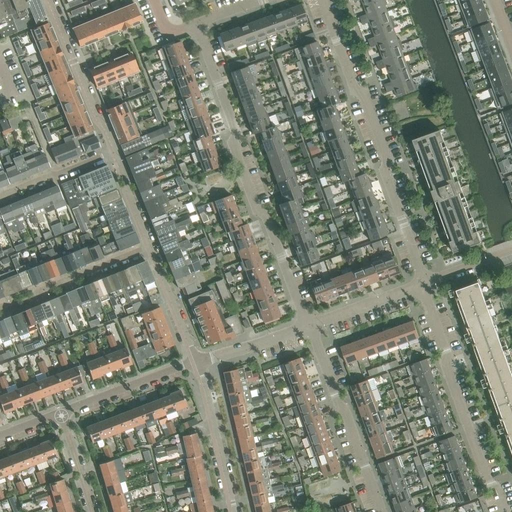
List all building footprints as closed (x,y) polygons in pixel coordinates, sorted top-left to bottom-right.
[(0,0),(0,25),(6,23),(7,25),(0,27),(0,31),(0,32),(3,38),(19,32),(6,0),(0,0)] [(6,0),(19,32),(36,25),(25,0),(6,0)] [(25,0),(36,25),(48,20),(39,0),(25,0)] [(388,11),(386,6),(388,5),(385,0),(384,0),(364,7),(367,15),(360,17),(361,21),(388,11)] [(481,0),(470,0),(459,5),(462,12),(483,5),(481,0)] [(134,4),(124,8),(131,26),(142,22),(141,21),(141,22),(134,5),(135,5),(134,4)] [(301,5),(295,7),(294,5),(290,6),(297,26),(307,22),(301,5)] [(483,5),(462,12),(465,20),(486,12),(483,5)] [(286,10),(280,12),(286,29),(297,26),(290,6),(285,8),(286,10)] [(114,13),(121,31),(131,26),(124,8),(114,13)] [(394,22),(392,16),(390,17),(388,11),(361,21),(363,25),(370,22),(373,30),(394,22)] [(277,36),(276,33),(286,29),(280,12),(275,14),(274,12),(269,14),(277,36)] [(486,12),(465,20),(468,28),(489,20),(486,12)] [(114,13),(104,17),(111,35),(121,31),(114,13)] [(265,15),(266,18),(260,20),(267,40),(277,36),(269,14),(265,15)] [(104,17),(93,21),(101,39),(111,35),(104,17)] [(254,22),(253,20),(249,21),(257,43),(267,40),(260,20),(254,22)] [(93,21),(83,25),(91,43),(101,39),(93,21)] [(244,23),(245,25),(239,27),(246,44),(247,47),(257,43),(249,21),(244,23)] [(396,34),(394,28),(396,28),(395,25),(394,22),(373,30),(375,37),(368,40),(370,44),(396,34)] [(48,24),(31,31),(36,41),(53,34),(49,23),(48,23),(48,24)] [(490,23),(469,31),(472,41),(493,33),(490,23)] [(83,25),(73,29),(73,30),(74,30),(80,46),(80,47),(91,43),(83,25)] [(229,29),(236,48),(246,44),(239,27),(234,29),(233,27),(229,29)] [(225,51),(225,52),(236,48),(229,29),(224,30),(225,32),(219,35),(220,37),(225,51)] [(313,33),(312,33),(301,38),(302,39),(303,43),(316,39),(313,33)] [(493,33),(472,41),(476,51),(497,43),(493,33)] [(53,34),(36,41),(40,52),(58,45),(53,34)] [(402,45),(400,39),(398,40),(396,34),(370,44),(371,47),(378,44),(381,52),(402,45)] [(317,41),(294,50),(298,60),(299,60),(323,51),(321,47),(319,48),(317,41)] [(159,50),(163,60),(168,59),(168,58),(184,52),(180,42),(159,50)] [(497,43),(476,51),(480,61),(501,53),(497,43)] [(58,45),(40,52),(44,63),(62,55),(58,45)] [(383,60),(376,62),(378,66),(404,57),(402,51),(404,50),(404,49),(402,45),(381,52),(383,60)] [(324,62),(322,56),(324,56),(323,51),(299,60),(303,70),(324,62)] [(172,69),(171,68),(188,62),(184,52),(168,58),(168,59),(163,60),(167,70),(172,69)] [(500,53),(481,60),(485,70),(503,63),(500,53)] [(131,54),(121,58),(128,76),(138,71),(131,54)] [(62,55),(44,63),(49,73),(66,66),(62,55)] [(410,67),(408,61),(406,62),(404,57),(378,66),(379,70),(386,68),(389,75),(410,67)] [(121,58),(110,62),(118,80),(128,76),(121,58)] [(240,60),(227,64),(230,70),(242,65),(240,61),(240,60)] [(110,62),(100,66),(107,84),(118,80),(110,62)] [(171,68),(172,69),(167,70),(170,80),(175,78),(191,72),(188,62),(171,68)] [(326,68),(324,62),(303,70),(306,80),(330,71),(329,67),(326,68)] [(503,63),(485,70),(488,79),(507,72),(503,63)] [(66,66),(49,73),(44,75),(48,86),(53,84),(71,77),(66,66)] [(100,66),(90,70),(90,71),(97,87),(97,88),(107,84),(100,66)] [(250,73),(247,67),(231,73),(234,83),(251,77),(258,74),(257,70),(250,73)] [(413,79),(410,73),(412,73),(410,67),(389,75),(392,82),(385,85),(386,89),(413,79)] [(329,77),(332,76),(330,71),(306,80),(310,90),(315,89),(315,88),(331,82),(329,77)] [(195,82),(191,72),(175,78),(179,88),(195,82)] [(508,72),(489,79),(492,79),(495,87),(490,89),(491,90),(511,82),(508,72)] [(253,82),(255,81),(254,76),(251,77),(234,83),(238,93),(255,87),(253,82)] [(71,77),(53,84),(57,95),(75,87),(71,77)] [(419,90),(417,84),(415,85),(413,79),(386,89),(388,93),(395,90),(397,98),(419,90)] [(179,88),(182,99),(199,92),(195,82),(179,88)] [(315,88),(315,89),(319,98),(338,92),(336,87),(334,88),(331,82),(315,88)] [(511,82),(491,90),(494,100),(511,93),(511,82)] [(75,87),(57,95),(62,105),(80,98),(75,87)] [(261,97),(259,92),(257,93),(255,87),(238,93),(242,104),(261,97)] [(183,99),(178,101),(181,110),(203,102),(199,92),(182,99),(183,99)] [(319,98),(322,108),(317,110),(317,111),(339,103),(337,97),(339,96),(338,92),(319,98)] [(511,93),(494,100),(498,110),(511,104),(511,93)] [(260,102),(262,101),(261,97),(242,104),(245,114),(262,108),(260,102)] [(80,98),(62,105),(66,116),(84,108),(80,98)] [(106,111),(111,122),(132,113),(128,102),(107,110),(106,111)] [(185,121),(206,113),(203,102),(181,110),(185,121)] [(339,103),(317,111),(321,121),(339,114),(338,110),(335,111),(334,105),(339,103)] [(304,115),(300,106),(294,108),(297,118),(304,115)] [(84,108),(66,116),(70,127),(88,119),(84,108)] [(268,117),(267,112),(265,113),(262,108),(245,114),(249,124),(268,117)] [(511,109),(500,114),(503,124),(511,120),(511,109)] [(132,113),(111,122),(115,133),(137,124),(132,113)] [(206,113),(185,121),(189,131),(210,123),(206,113)] [(341,119),(339,114),(321,121),(324,131),(341,125),(339,119),(341,119)] [(21,122),(19,116),(7,121),(12,132),(19,129),(17,124),(21,122)] [(272,127),(268,117),(249,124),(253,134),(258,132),(272,127)] [(307,126),(304,118),(298,120),(301,128),(307,126)] [(11,133),(7,125),(5,119),(0,120),(0,127),(2,132),(4,136),(11,133)] [(92,130),(88,119),(70,127),(74,135),(63,139),(65,144),(72,141),(72,139),(75,137),(92,130)] [(511,120),(503,124),(504,124),(508,123),(511,132),(511,131),(511,120)] [(193,141),(214,134),(210,123),(189,131),(193,141)] [(137,124),(115,133),(120,143),(141,135),(137,124)] [(258,132),(262,142),(279,136),(281,135),(280,131),(278,132),(276,126),(275,125),(272,127),(258,132)] [(343,131),(341,125),(324,131),(319,133),(322,143),(328,141),(347,134),(345,130),(343,131)] [(169,126),(168,127),(121,146),(125,155),(173,136),(169,126)] [(65,144),(51,150),(57,165),(79,156),(79,155),(84,153),(85,154),(100,147),(95,137),(92,130),(75,137),(72,139),(72,141),(65,144)] [(482,243),(440,130),(413,140),(417,152),(420,151),(435,190),(432,191),(436,203),(439,201),(453,241),(450,242),(454,253),(482,243)] [(214,134),(193,141),(196,151),(213,145),(210,136),(214,134)] [(348,139),(347,134),(328,141),(332,151),(348,145),(346,140),(348,139)] [(262,142),(266,152),(283,146),(281,141),(283,140),(281,135),(279,136),(262,142)] [(35,145),(30,147),(40,172),(50,168),(44,154),(41,155),(39,152),(38,152),(35,145)] [(213,145),(196,151),(197,152),(191,154),(194,163),(200,161),(216,155),(213,145)] [(350,151),(348,145),(332,151),(335,161),(354,155),(352,150),(350,151)] [(266,152),(270,162),(289,155),(287,151),(285,152),(283,146),(266,152)] [(315,146),(314,146),(308,148),(311,155),(318,153),(315,146)] [(25,149),(27,153),(22,155),(30,176),(40,172),(30,147),(25,149)] [(147,149),(126,158),(129,167),(155,156),(154,152),(149,154),(147,149)] [(16,153),(11,155),(20,180),(30,176),(22,155),(20,151),(16,153)] [(11,184),(20,180),(11,155),(4,157),(6,162),(3,164),(11,184)] [(204,173),(221,166),(216,155),(200,161),(204,173)] [(270,162),(273,173),(290,166),(288,161),(290,160),(289,155),(287,156),(270,162)] [(356,159),(354,155),(335,161),(339,172),(355,166),(353,160),(356,159)] [(152,167),(159,165),(155,156),(129,167),(133,176),(152,167)] [(0,187),(9,184),(0,161),(0,187)] [(116,188),(107,166),(61,185),(70,206),(70,208),(91,200),(90,198),(116,188)] [(273,173),(277,183),(296,176),(295,172),(292,172),(290,166),(273,173)] [(358,172),(355,166),(339,172),(343,182),(365,174),(361,175),(360,171),(358,172)] [(152,167),(133,176),(136,184),(163,173),(162,169),(154,172),(152,167)] [(159,184),(154,187),(152,183),(165,178),(163,173),(136,184),(140,193),(160,185),(159,184)] [(369,179),(367,180),(365,174),(343,182),(348,180),(352,190),(371,183),(369,179)] [(298,180),(296,176),(277,183),(281,193),(298,187),(296,181),(298,180)] [(372,188),(371,183),(352,190),(356,200),(372,194),(370,188),(372,188)] [(186,184),(185,185),(181,187),(183,193),(189,191),(186,184)] [(140,193),(143,202),(163,194),(163,193),(160,185),(140,193)] [(65,206),(63,200),(57,186),(48,190),(56,209),(65,206)] [(327,199),(335,196),(331,186),(323,189),(327,199)] [(302,192),(300,193),(298,187),(281,193),(284,203),(301,197),(302,197),(304,197),(302,192)] [(117,189),(98,197),(101,206),(121,199),(117,189)] [(56,209),(48,190),(39,194),(46,213),(56,209)] [(172,190),(163,194),(143,202),(147,210),(168,202),(166,197),(174,194),(172,190)] [(43,221),(40,213),(39,209),(43,208),(46,213),(39,194),(29,198),(38,222),(43,221)] [(354,212),(359,210),(378,203),(377,199),(374,200),(372,194),(356,200),(350,202),(354,212)] [(215,202),(211,203),(214,213),(235,205),(231,195),(215,201),(215,202)] [(301,197),(284,203),(279,205),(282,215),(302,208),(300,205),(304,204),(302,197),(301,197)] [(29,198),(19,202),(26,219),(30,217),(33,224),(38,222),(29,198)] [(181,201),(178,202),(176,198),(168,202),(147,210),(150,219),(182,206),(181,201)] [(99,217),(124,207),(121,199),(101,206),(105,215),(99,217)] [(20,234),(25,232),(21,221),(26,219),(19,202),(9,206),(19,230),(20,234)] [(380,208),(378,203),(359,210),(363,220),(379,214),(377,209),(380,208)] [(168,222),(167,217),(175,214),(176,216),(188,210),(185,204),(182,206),(150,219),(154,228),(168,222)] [(218,212),(222,222),(238,216),(235,205),(214,213),(215,213),(218,212)] [(19,230),(9,206),(0,209),(0,211),(8,232),(13,230),(14,232),(19,230)] [(82,214),(79,207),(72,209),(75,217),(82,214)] [(103,226),(108,224),(128,216),(124,207),(99,217),(101,223),(100,224),(102,227),(103,226)] [(333,218),(341,215),(338,207),(335,207),(331,209),(330,209),(333,218)] [(282,215),(286,225),(304,219),(304,218),(302,214),(303,213),(302,208),(282,215)] [(75,217),(79,226),(85,223),(82,214),(75,217)] [(382,220),(379,214),(363,220),(366,231),(385,224),(384,219),(382,220)] [(128,216),(108,224),(112,232),(131,224),(128,216)] [(242,226),(238,216),(222,222),(226,232),(247,224),(242,226)] [(286,225),(290,235),(307,229),(309,229),(307,225),(310,224),(307,217),(304,218),(304,219),(286,225)] [(340,217),(334,220),(337,228),(343,226),(340,217)] [(190,219),(178,224),(170,227),(168,222),(154,228),(158,237),(185,225),(192,222),(190,219)] [(76,228),(74,223),(62,227),(64,232),(76,228)] [(79,226),(81,232),(88,230),(85,223),(79,226)] [(116,241),(135,233),(131,224),(112,232),(116,241)] [(231,231),(234,240),(250,234),(247,224),(226,232),(226,233),(231,231)] [(385,224),(366,231),(370,241),(387,235),(385,229),(387,228),(385,224)] [(185,225),(158,237),(161,245),(180,237),(178,232),(186,229),(185,225)] [(290,235),(294,246),(315,238),(313,232),(310,233),(309,229),(307,229),(290,235)] [(45,240),(52,237),(50,231),(43,234),(45,240)] [(339,233),(342,240),(348,238),(345,231),(339,233)] [(92,245),(87,233),(83,235),(94,261),(103,257),(97,243),(92,245)] [(119,251),(137,244),(138,241),(135,233),(116,241),(106,245),(101,247),(105,257),(114,253),(112,248),(117,246),(119,251)] [(63,236),(67,245),(66,245),(76,268),(85,265),(79,250),(75,252),(68,234),(63,236)] [(254,244),(250,234),(234,240),(234,241),(229,243),(230,247),(233,246),(235,252),(238,251),(238,250),(254,244)] [(80,237),(84,248),(79,250),(85,265),(94,261),(83,235),(80,237)] [(106,245),(105,245),(102,236),(97,238),(101,247),(106,245)] [(189,243),(188,240),(182,242),(180,237),(161,245),(165,254),(192,243),(191,243),(189,243)] [(203,248),(204,248),(209,246),(206,237),(200,240),(203,248)] [(294,246),(297,256),(314,250),(316,249),(315,245),(317,244),(315,238),(294,246)] [(348,238),(342,240),(346,250),(351,248),(348,238)] [(16,251),(26,247),(24,243),(14,247),(16,251)] [(186,250),(193,247),(192,243),(165,254),(168,263),(188,255),(186,250)] [(238,250),(238,251),(241,260),(258,254),(254,244),(238,250)] [(64,246),(65,250),(60,252),(67,272),(76,268),(66,245),(64,246)] [(208,257),(213,255),(209,246),(204,248),(208,257)] [(12,247),(2,252),(4,256),(14,252),(12,247)] [(67,272),(60,252),(59,251),(55,253),(53,249),(49,250),(58,275),(59,275),(67,272)] [(314,250),(297,256),(301,266),(318,260),(317,258),(320,258),(316,249),(314,250)] [(58,275),(49,250),(45,252),(46,253),(47,256),(42,259),(49,278),(58,275)] [(241,260),(245,270),(262,264),(258,254),(241,260)] [(189,259),(188,255),(168,263),(172,271),(191,264),(199,261),(197,255),(189,259)] [(208,260),(211,265),(218,262),(217,258),(216,256),(208,260)] [(371,260),(372,264),(378,281),(388,277),(382,261),(381,256),(371,260)] [(16,275),(21,289),(24,289),(32,285),(24,265),(20,267),(16,257),(11,259),(17,274),(16,275)] [(27,258),(29,263),(24,265),(32,285),(41,282),(32,259),(31,257),(29,257),(27,258)] [(36,257),(32,259),(41,282),(49,278),(42,259),(38,260),(37,260),(36,257)] [(388,277),(399,273),(393,257),(382,261),(388,277)] [(163,303),(152,276),(146,261),(141,263),(136,265),(148,295),(152,303),(153,307),(159,305),(163,303)] [(191,264),(172,271),(175,280),(194,272),(191,264)] [(245,270),(249,281),(265,275),(262,264),(245,270)] [(378,281),(372,264),(362,268),(368,285),(378,281)] [(136,265),(128,269),(136,290),(141,289),(144,296),(148,295),(136,265)] [(368,285),(362,268),(352,272),(358,288),(368,285)] [(136,290),(128,269),(119,273),(129,297),(137,294),(136,291),(136,290)] [(14,270),(9,272),(4,274),(12,293),(21,289),(14,270)] [(185,295),(201,289),(194,272),(175,280),(179,289),(182,288),(185,295)] [(358,288),(352,272),(342,276),(348,292),(358,288)] [(129,297),(119,273),(110,276),(119,298),(119,297),(118,295),(123,293),(128,304),(131,303),(129,297)] [(0,289),(3,297),(12,293),(4,274),(0,275),(0,289)] [(249,281),(252,291),(269,285),(265,275),(249,281)] [(119,298),(110,276),(101,280),(112,307),(117,305),(114,299),(119,298)] [(348,292),(342,276),(332,279),(338,296),(348,292)] [(309,283),(317,303),(327,299),(321,283),(320,279),(309,283)] [(338,296),(332,279),(321,283),(327,299),(338,296)] [(112,307),(101,280),(92,283),(102,306),(101,302),(109,299),(112,307)] [(217,282),(215,282),(222,299),(229,296),(223,280),(217,282)] [(505,340),(501,342),(479,282),(454,292),(511,451),(511,372),(508,360),(511,359),(505,340)] [(97,308),(102,306),(92,283),(83,287),(95,314),(99,313),(97,308)] [(252,291),(256,301),(273,295),(269,285),(252,291)] [(91,316),(95,314),(83,287),(75,290),(81,305),(83,310),(88,308),(91,316)] [(81,318),(76,307),(81,305),(75,290),(66,294),(67,295),(76,318),(77,318),(77,320),(81,318)] [(211,290),(189,299),(187,300),(192,311),(216,301),(211,290)] [(76,318),(67,295),(58,298),(64,313),(68,311),(75,327),(79,325),(77,320),(77,318),(76,318)] [(256,301),(260,312),(277,306),(273,295),(256,301)] [(229,296),(222,299),(226,308),(233,305),(232,302),(229,296)] [(64,313),(58,298),(49,302),(61,331),(61,330),(65,328),(59,315),(64,313)] [(217,305),(216,301),(192,311),(197,322),(220,313),(217,305)] [(61,331),(49,302),(40,305),(48,325),(54,322),(57,332),(61,331)] [(141,302),(132,305),(132,307),(134,312),(135,313),(144,310),(141,302)] [(48,325),(40,305),(32,309),(42,336),(47,334),(44,326),(48,325)] [(159,305),(153,307),(148,309),(120,319),(125,331),(131,329),(145,324),(163,317),(162,314),(159,307),(159,305)] [(260,312),(264,323),(281,317),(277,306),(260,312)] [(37,329),(30,309),(20,313),(30,336),(28,332),(37,329)] [(111,321),(117,318),(114,312),(108,314),(111,321)] [(19,336),(21,340),(30,336),(20,313),(12,317),(19,336)] [(223,321),(220,313),(197,322),(201,333),(238,318),(237,314),(236,315),(223,321)] [(19,336),(12,317),(3,320),(11,339),(19,336)] [(145,324),(147,329),(143,330),(145,334),(167,326),(163,317),(145,324)] [(234,335),(244,331),(238,318),(201,333),(202,336),(205,335),(208,344),(224,337),(225,340),(234,336),(234,335)] [(0,338),(2,343),(11,339),(3,320),(0,321),(0,338)] [(420,338),(414,321),(403,325),(409,342),(420,338)] [(409,342),(403,325),(393,329),(399,345),(409,342)] [(151,337),(153,342),(170,336),(167,326),(145,334),(143,335),(145,340),(151,337)] [(131,329),(125,331),(128,341),(135,338),(131,329)] [(399,345),(393,329),(382,333),(389,349),(399,345)] [(389,349),(382,333),(372,336),(378,353),(389,349)] [(142,360),(148,358),(150,358),(151,358),(152,358),(153,357),(154,356),(155,356),(155,355),(164,352),(163,349),(174,345),(170,336),(153,342),(138,348),(132,350),(137,362),(142,360)] [(378,353),(372,336),(362,340),(368,357),(378,353)] [(132,350),(138,348),(135,338),(128,341),(132,350)] [(44,346),(42,340),(33,343),(35,349),(44,346)] [(368,357),(362,340),(352,344),(358,360),(368,357)] [(20,354),(25,352),(21,343),(16,345),(20,354)] [(33,343),(24,346),(26,352),(35,349),(33,343)] [(341,348),(347,364),(358,360),(352,344),(341,348)] [(132,364),(126,348),(116,352),(122,368),(132,364)] [(12,350),(6,353),(9,359),(14,356),(12,350)] [(121,367),(122,368),(116,352),(106,355),(112,371),(121,367)] [(102,375),(102,374),(112,371),(106,355),(96,359),(102,375)] [(304,368),(301,358),(284,364),(288,374),(304,368)] [(86,363),(92,379),(102,375),(96,359),(86,363)] [(427,359),(406,367),(410,376),(414,375),(431,369),(427,359)] [(137,362),(139,369),(145,366),(142,360),(137,362)] [(383,365),(385,371),(395,367),(393,362),(383,365)] [(373,369),(375,375),(385,371),(383,365),(373,369)] [(83,383),(77,367),(66,371),(73,387),(83,383)] [(245,368),(239,369),(225,372),(228,384),(247,379),(247,382),(249,382),(253,381),(253,378),(254,378),(254,375),(253,375),(252,371),(246,372),(245,368)] [(308,378),(304,368),(288,374),(292,384),(308,378)] [(435,379),(431,369),(414,375),(418,385),(435,379)] [(73,387),(66,371),(57,375),(62,389),(72,386),(73,387)] [(62,389),(57,375),(47,378),(53,393),(62,389)] [(53,393),(47,378),(37,382),(43,397),(53,393)] [(312,389),(308,378),(292,384),(295,395),(312,389)] [(374,378),(353,386),(352,386),(355,397),(377,388),(374,378)] [(247,379),(228,384),(230,395),(244,392),(244,391),(249,390),(247,382),(247,379)] [(438,390),(435,379),(418,385),(422,396),(438,390)] [(43,397),(37,382),(27,386),(33,401),(43,397)] [(33,401),(27,386),(18,390),(23,404),(33,401)] [(381,399),(377,388),(355,397),(359,407),(381,399)] [(316,399),(312,389),(295,395),(299,405),(316,399)] [(23,404),(18,390),(8,394),(14,409),(14,408),(23,404)] [(442,400),(438,390),(422,396),(419,397),(422,407),(421,407),(421,408),(442,400)] [(186,406),(180,391),(170,395),(176,411),(186,406)] [(244,392),(230,395),(233,406),(247,403),(244,392)] [(0,409),(2,409),(4,413),(14,409),(8,394),(0,396),(0,409)] [(170,396),(160,400),(165,415),(176,411),(170,395),(169,395),(170,396)] [(299,405),(303,415),(319,409),(316,399),(299,405)] [(381,399),(359,407),(363,417),(379,411),(376,401),(381,399)] [(165,415),(160,400),(149,404),(155,419),(165,415)] [(421,408),(425,417),(429,416),(446,410),(442,400),(421,408)] [(235,417),(249,414),(247,403),(233,406),(235,417)] [(155,419),(149,404),(139,408),(144,423),(155,419)] [(144,423),(139,408),(128,412),(134,426),(144,423)] [(299,416),(303,426),(323,419),(319,409),(303,415),(299,416)] [(379,411),(363,417),(367,428),(383,422),(383,421),(388,419),(384,410),(379,411)] [(450,421),(446,410),(429,416),(433,427),(450,421)] [(134,426),(128,412),(118,416),(124,430),(134,426)] [(249,414),(235,417),(238,429),(252,425),(249,414)] [(124,430),(118,416),(107,420),(113,434),(124,430)] [(188,428),(198,424),(196,418),(186,422),(181,425),(183,430),(188,428)] [(307,425),(310,435),(327,429),(323,419),(303,426),(303,427),(307,425)] [(113,434),(107,420),(97,424),(103,438),(113,434)] [(436,435),(437,437),(453,431),(450,421),(433,427),(433,428),(431,428),(434,436),(436,435)] [(387,432),(383,422),(367,428),(370,438),(387,432)] [(86,436),(89,435),(92,443),(103,438),(97,424),(83,429),(86,436)] [(241,440),(254,436),(252,425),(238,429),(241,440)] [(306,437),(310,447),(330,439),(327,429),(310,435),(306,437)] [(179,434),(180,437),(183,436),(185,442),(185,444),(198,441),(195,431),(190,432),(189,430),(179,434)] [(370,438),(374,448),(391,442),(390,442),(393,441),(394,440),(391,430),(387,432),(370,438)] [(254,436),(241,440),(243,450),(257,447),(254,436)] [(455,436),(438,442),(442,452),(459,446),(455,436)] [(330,439),(310,447),(314,457),(334,450),(330,439)] [(57,456),(51,441),(40,445),(46,460),(57,456)] [(188,455),(200,452),(198,441),(185,444),(185,442),(177,444),(177,446),(179,452),(179,454),(187,453),(188,455)] [(391,442),(374,448),(378,459),(394,453),(392,446),(395,445),(393,441),(390,442),(391,442)] [(257,447),(243,450),(246,462),(265,457),(263,452),(264,452),(264,449),(269,448),(268,445),(269,444),(269,442),(262,443),(263,445),(257,447)] [(46,460),(40,445),(29,450),(35,464),(46,460)] [(446,462),(463,456),(459,446),(442,452),(446,462)] [(35,464),(29,450),(19,454),(24,469),(35,464)] [(321,466),(338,460),(334,450),(314,457),(318,467),(321,466)] [(188,455),(188,458),(186,459),(188,465),(188,467),(202,463),(200,456),(201,456),(200,452),(188,455)] [(24,469),(19,454),(8,458),(13,473),(24,469)] [(380,463),(382,469),(380,470),(382,474),(400,467),(404,466),(400,456),(380,463)] [(450,473),(466,467),(463,456),(446,462),(450,473)] [(272,462),(267,463),(265,457),(246,462),(248,473),(268,468),(269,471),(274,470),(273,467),(275,467),(274,464),(272,465),(272,462)] [(13,473),(8,458),(0,460),(0,469),(3,477),(13,473)] [(321,466),(325,477),(342,471),(338,460),(321,466)] [(112,461),(99,465),(103,476),(127,469),(125,464),(114,467),(112,461)] [(191,478),(204,475),(202,463),(188,467),(190,475),(191,478)] [(385,479),(387,484),(404,478),(400,467),(382,474),(384,479),(385,479)] [(453,483),(470,477),(466,467),(450,473),(446,474),(449,484),(453,483)] [(268,468),(248,473),(251,484),(271,479),(269,471),(268,468)] [(117,477),(128,473),(127,469),(103,476),(106,487),(119,483),(117,477)] [(156,473),(148,475),(151,483),(158,481),(156,473)] [(191,478),(193,487),(193,489),(207,486),(204,475),(191,478)] [(457,493),(474,487),(470,477),(453,483),(454,484),(451,485),(450,487),(452,492),(454,492),(456,492),(457,493)] [(387,490),(389,495),(408,488),(404,478),(387,484),(389,489),(387,490)] [(63,479),(49,483),(53,495),(66,491),(63,479)] [(279,486),(273,488),(271,479),(251,484),(253,495),(273,491),(274,494),(279,493),(279,489),(280,489),(279,486)] [(22,482),(16,484),(20,495),(26,493),(22,482)] [(109,498),(122,494),(119,483),(106,487),(109,498)] [(207,486),(193,489),(194,492),(188,493),(189,497),(189,498),(195,496),(196,500),(209,497),(207,486)] [(461,504),(478,498),(474,487),(457,493),(457,494),(455,495),(454,497),(456,502),(458,503),(460,502),(461,504)] [(393,499),(395,505),(412,498),(408,488),(389,495),(391,500),(393,499)] [(53,495),(47,496),(48,499),(47,500),(49,508),(56,506),(69,502),(66,491),(53,495)] [(253,495),(256,506),(270,503),(269,498),(275,496),(274,494),(273,491),(253,495)] [(113,509),(125,505),(122,494),(109,498),(113,509)] [(192,511),(196,511),(212,508),(209,497),(196,500),(198,509),(192,510),(192,511)] [(395,510),(395,511),(406,511),(415,509),(412,498),(395,505),(397,510),(395,510)] [(72,511),(69,502),(56,506),(57,511),(72,511)] [(356,511),(353,502),(337,508),(338,511),(356,511)] [(272,511),(270,503),(256,506),(257,511),(272,511)]
